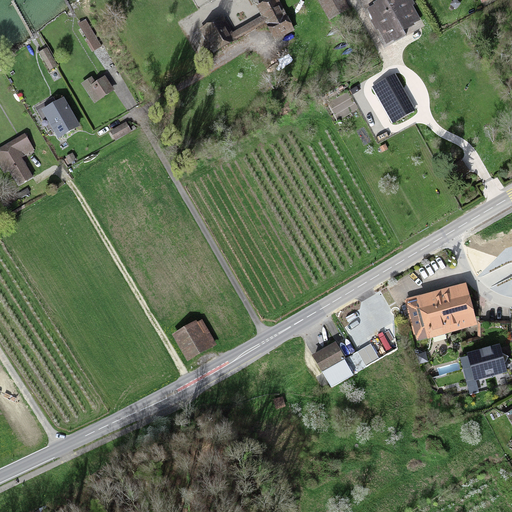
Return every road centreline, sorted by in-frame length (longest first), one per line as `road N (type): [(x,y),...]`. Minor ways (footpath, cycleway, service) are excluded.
road 1 (secondary): [(449,232),(61,448)]
road 2 (track): [(71,180),(189,383)]
